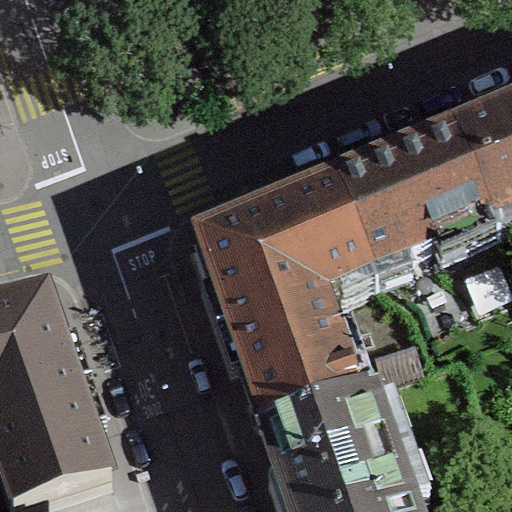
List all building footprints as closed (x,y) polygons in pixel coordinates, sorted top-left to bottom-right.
[(149,0),(159,24),(161,23),(161,22),(213,0),(149,0)] [(511,225),(511,113),(453,138),(493,234),(511,225)] [(331,189),(370,285),(493,234),(453,138),(331,189)] [(325,304),(370,285),(331,189),(196,246),(261,435),(359,401),(325,304)] [(41,511),(110,488),(46,303),(0,313),(0,485),(9,511),(41,511)] [(359,401),(261,435),(288,511),(413,511),(373,396),(359,401)]
